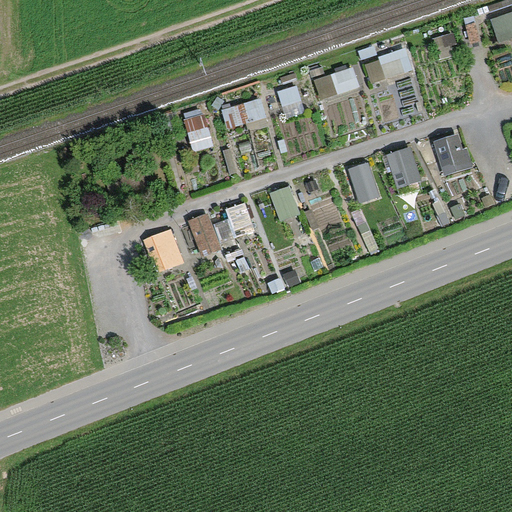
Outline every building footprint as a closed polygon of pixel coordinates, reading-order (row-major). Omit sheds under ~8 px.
[(511,16),(493,23),(502,47),(511,43),(511,16)] [(368,66),(374,88),(416,77),(409,54),(368,66)] [(323,103),(361,91),(355,71),(317,83),(323,103)] [(462,135),(435,144),(446,181),(474,172),(462,135)] [(397,189),(421,185),(415,151),(390,156),(397,189)] [(362,207),(383,200),(371,165),(350,172),(362,207)] [(282,224),(301,218),(292,190),(273,196),(282,224)] [(247,207),(230,211),(236,234),(252,230),(247,207)] [(202,259),(222,254),(212,217),(193,222),(202,259)] [(160,276),(187,265),(173,231),(146,243),(160,276)]
